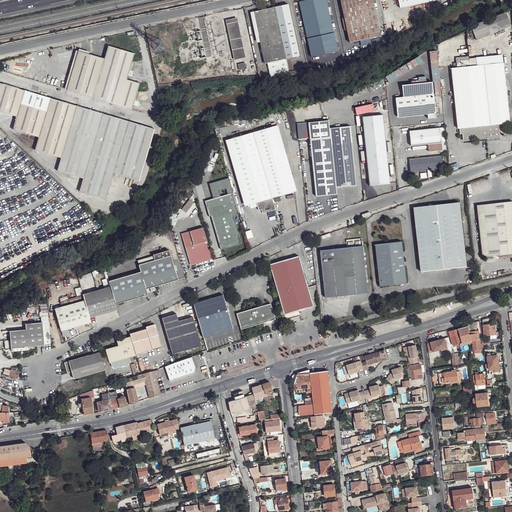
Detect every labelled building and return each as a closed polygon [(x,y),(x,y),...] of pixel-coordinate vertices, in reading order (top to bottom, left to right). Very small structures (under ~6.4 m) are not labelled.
[(306,0),(300,2),(312,57),(338,51),(325,0),(306,0)] [(340,0),(350,43),(381,36),(372,0),(340,0)] [(438,0),(398,0),(400,8),(438,0)] [(254,12),(259,34),(265,63),(273,62),(286,59),(299,56),(288,4),(254,12)] [(255,35),(259,34),(254,12),(250,13),(255,35)] [(507,17),(495,32),(511,26),(507,17)] [(237,18),(227,20),(235,59),(245,57),(237,18)] [(465,47),(463,34),(457,35),(457,38),(440,40),(442,57),(467,53),(466,47),(465,47)] [(78,51),(67,90),(132,110),(140,83),(127,79),(135,53),(108,46),(104,59),(89,54),(79,51),(78,51)] [(78,51),(76,50),(65,89),(67,90),(78,51)] [(502,55),(476,58),(477,65),(503,63),(502,55)] [(452,68),(458,128),(459,128),(460,134),(462,134),(463,141),(500,137),(500,131),(503,131),(503,123),(509,123),(503,63),(477,65),(476,58),(469,58),(469,60),(456,61),(457,63),(453,63),(454,68),(452,68)] [(273,62),(276,76),(289,73),(286,59),(273,62)] [(0,82),(0,111),(17,116),(13,130),(39,137),(35,150),(61,158),(57,171),(83,178),(79,191),(106,199),(113,173),(139,181),(155,129),(0,82)] [(428,119),(436,118),(432,82),(402,85),(403,97),(395,98),(397,117),(428,113),(428,119)] [(362,117),(370,186),(390,183),(383,115),(362,117)] [(308,122),(309,135),(329,124),(329,120),(308,122)] [(329,125),(309,136),(310,140),(330,138),(329,128),(330,128),(329,125)] [(229,140),(247,205),(256,202),(259,210),(262,210),(263,213),(275,210),(272,198),(296,191),(277,126),(229,140)] [(310,140),(316,196),(337,194),(336,188),(357,185),(350,126),(330,128),(329,128),(330,138),(310,140)] [(440,127),(409,130),(411,146),(433,143),(434,151),(442,150),(440,127)] [(226,141),(244,206),(247,205),(229,140),(226,141)] [(410,159),(410,171),(443,168),(442,155),(410,159)] [(211,216),(221,249),(241,243),(233,214),(239,212),(233,193),(205,201),(209,217),(211,216)] [(185,213),(194,203),(189,199),(181,209),(185,213)] [(511,201),(476,205),(482,257),(511,253),(511,201)] [(413,207),(421,271),(466,266),(459,202),(413,207)] [(192,261),(193,264),(212,259),(203,227),(181,234),(189,262),(192,261)] [(375,245),(379,286),(406,283),(402,242),(375,245)] [(320,250),(325,298),(368,293),(362,246),(320,250)] [(154,256),(140,260),(141,264),(139,265),(141,272),(146,289),(150,288),(151,292),(155,291),(154,287),(178,280),(169,250),(153,255),(154,256)] [(269,264),(284,314),(313,306),(298,256),(269,264)] [(110,286),(116,304),(148,295),(147,293),(146,289),(141,272),(109,281),(110,286)] [(84,300),(90,318),(117,310),(116,304),(110,286),(83,294),(84,300)] [(60,302),(62,307),(84,300),(82,295),(60,302)] [(193,304),(203,338),(233,329),(223,295),(193,304)] [(55,309),(61,331),(73,328),(74,330),(80,328),(79,326),(91,322),(90,318),(84,300),(62,307),(55,309)] [(236,313),(241,329),(275,319),(271,303),(266,305),(267,307),(263,308),(263,306),(236,313)] [(162,318),(172,354),(201,346),(193,317),(178,321),(176,314),(162,318)] [(43,322),(45,344),(50,344),(48,316),(42,317),(43,322)] [(490,318),(483,320),(483,323),(484,328),(484,336),(496,334),(495,326),(490,326),(490,324),(491,324),(490,318)] [(4,340),(5,349),(11,348),(12,351),(28,350),(28,347),(45,345),(45,344),(43,322),(25,324),(26,329),(10,331),(11,340),(4,340)] [(477,322),(468,324),(469,327),(470,341),(472,341),(473,350),(474,350),(475,353),(481,352),(481,349),(482,349),(482,344),(480,344),(480,343),(479,329),(477,329),(477,322)] [(131,336),(136,354),(153,349),(149,337),(158,335),(155,324),(146,327),(147,329),(143,330),(142,329),(138,330),(138,331),(130,333),(131,336)] [(469,327),(449,331),(453,345),(460,343),(461,346),(470,342),(470,341),(469,327)] [(161,347),(158,335),(149,337),(153,349),(161,347)] [(106,349),(110,363),(111,363),(112,367),(115,368),(129,365),(131,361),(130,358),(136,356),(136,354),(131,336),(122,339),(121,340),(121,341),(117,342),(118,345),(106,349)] [(449,337),(432,342),(434,347),(430,348),(431,352),(441,350),(442,350),(446,349),(447,350),(449,353),(451,353),(453,352),(452,349),(449,337)] [(409,358),(410,363),(413,363),(416,362),(418,362),(417,357),(418,357),(416,345),(409,346),(411,358),(409,358)] [(387,359),(384,350),(364,356),(366,361),(361,363),(363,369),(363,370),(368,369),(367,366),(387,359)] [(72,372),(74,379),(105,370),(100,352),(69,361),(64,363),(67,373),(72,372)] [(491,356),(488,356),(488,364),(489,368),(489,369),(494,368),(494,371),(499,371),(497,355),(491,356)] [(165,367),(170,381),(194,373),(189,358),(175,363),(165,367)] [(363,369),(360,361),(346,366),(349,375),(358,372),(358,370),(363,369)] [(421,364),(410,366),(412,380),(422,378),(421,373),(422,373),(422,372),(421,365),(421,364)] [(392,372),(386,379),(392,384),(394,381),(393,380),(394,379),(403,376),(400,367),(391,370),(392,372)] [(12,369),(10,376),(22,379),(21,371),(12,369)] [(124,380),(130,404),(138,401),(135,388),(146,385),(150,398),(160,395),(160,394),(155,370),(142,374),(138,375),(132,377),(124,380)] [(298,373),(298,374),(295,384),(294,384),(294,390),(307,388),(308,393),(312,393),(310,370),(298,373)] [(310,373),(313,392),(314,404),(315,415),(333,413),(328,371),(310,373)] [(457,371),(442,373),(442,379),(445,378),(445,383),(450,382),(458,381),(461,381),(460,371),(457,371)] [(484,374),(474,375),(475,384),(476,390),(478,390),(478,385),(485,384),(484,374)] [(252,388),(253,394),(256,405),(260,403),(258,398),(264,396),(266,401),(269,400),(266,393),(273,391),(270,382),(252,388)] [(378,385),(369,387),(370,390),(364,391),(366,398),(366,399),(372,397),(371,396),(380,394),(378,385)] [(473,386),(465,387),(466,395),(474,394),(473,386)] [(420,388),(412,390),(413,403),(421,402),(420,392),(420,388)] [(82,407),(84,415),(94,413),(91,398),(94,397),(93,390),(80,395),(82,403),(82,407)] [(358,390),(344,394),(347,403),(366,398),(364,391),(358,393),(358,390)] [(242,391),(233,393),(235,400),(244,397),(242,391)] [(110,399),(112,409),(120,407),(118,399),(116,392),(108,393),(110,399)] [(97,402),(99,412),(112,409),(110,399),(108,393),(102,395),(103,401),(97,402)] [(487,393),(476,394),(476,398),(474,398),(473,399),(473,402),(474,403),(477,403),(477,406),(488,405),(487,393)] [(228,402),(230,409),(231,413),(237,411),(237,412),(256,406),(256,405),(253,394),(244,397),(235,400),(228,402)] [(118,399),(120,407),(128,405),(126,397),(125,397),(124,396),(120,397),(121,398),(118,399)] [(0,420),(3,420),(3,423),(10,422),(9,406),(2,405),(3,399),(0,397),(0,420)] [(63,401),(68,417),(72,416),(69,408),(71,408),(69,399),(63,401)] [(392,402),(382,404),(383,406),(386,424),(394,422),(392,410),(394,410),(392,402)] [(299,406),(300,417),(315,415),(314,404),(299,406)] [(257,412),(259,420),(265,419),(264,411),(257,412)] [(364,412),(355,413),(357,428),(363,428),(368,427),(367,419),(365,419),(364,412)] [(494,412),(487,413),(488,419),(488,424),(496,423),(494,412)] [(415,413),(406,414),(407,424),(416,424),(416,422),(424,421),(424,413),(423,413),(415,414),(415,413)] [(311,417),(312,428),(325,426),(324,416),(311,417)] [(454,417),(442,419),(443,429),(455,428),(455,427),(455,423),(454,417)] [(477,418),(469,419),(470,422),(472,422),(472,426),(484,424),(484,419),(484,417),(477,418)] [(181,428),(185,445),(214,438),(211,424),(214,423),(212,418),(198,422),(198,424),(181,428)] [(265,419),(266,432),(280,430),(278,418),(271,419),(265,419)] [(175,429),(179,428),(177,419),(157,424),(160,434),(167,432),(176,430),(175,429)] [(124,425),(127,437),(132,436),(137,435),(153,431),(151,420),(138,423),(137,422),(124,425)] [(239,427),(240,434),(257,431),(256,424),(239,427)] [(380,425),(378,426),(378,427),(375,427),(376,433),(379,432),(379,434),(380,439),(385,438),(384,434),(387,434),(385,424),(382,425),(382,424),(380,424),(380,425)] [(115,428),(117,435),(111,436),(113,442),(119,440),(119,439),(127,437),(124,425),(115,428)] [(466,432),(458,433),(458,440),(465,439),(465,437),(466,437),(466,439),(467,441),(472,440),(472,439),(476,438),(475,429),(475,428),(475,426),(470,426),(471,429),(466,430),(466,432)] [(484,428),(475,429),(476,438),(476,440),(485,439),(485,435),(486,435),(486,431),(484,431),(484,428)] [(90,433),(92,443),(93,449),(98,448),(98,447),(102,446),(102,441),(105,441),(108,440),(107,430),(90,433)] [(420,431),(408,434),(409,438),(401,440),(403,448),(405,453),(422,447),(420,442),(424,441),(422,435),(421,436),(420,431)] [(319,442),(320,449),(330,448),(328,436),(316,437),(317,442),(319,442)] [(267,438),(269,456),(277,455),(276,452),(280,451),(279,440),(273,441),(273,438),(267,438)] [(380,440),(363,445),(365,450),(366,454),(367,458),(371,457),(370,453),(368,447),(371,446),(372,448),(373,448),(374,451),(376,455),(377,459),(382,457),(381,454),(384,453),(381,445),(382,445),(380,440)] [(0,466),(27,463),(26,457),(31,456),(30,447),(25,443),(0,446),(0,466)] [(253,444),(241,447),(244,455),(246,463),(250,462),(247,454),(255,452),(253,444)] [(363,445),(352,449),(354,453),(348,455),(351,465),(357,463),(357,461),(364,459),(362,455),(361,451),(365,450),(363,445)] [(502,445),(489,446),(490,455),(503,453),(503,448),(502,445)] [(451,448),(446,449),(447,460),(457,459),(456,450),(455,450),(452,451),(451,448)] [(320,462),(321,469),(323,469),(323,475),(334,473),(332,460),(320,462)] [(507,460),(492,462),(493,474),(508,472),(507,460)] [(136,464),(140,483),(144,482),(148,481),(149,485),(151,485),(152,485),(158,481),(156,477),(150,481),(149,481),(145,462),(136,464)] [(261,466),(262,474),(279,472),(278,469),(273,469),(273,465),(268,465),(267,463),(264,464),(264,466),(261,466)] [(396,466),(392,467),(395,477),(399,475),(398,474),(409,471),(406,463),(396,465),(396,466)] [(432,464),(420,466),(421,476),(433,474),(432,464)] [(391,465),(383,467),(386,476),(394,474),(391,465)] [(249,469),(253,479),(254,479),(259,478),(257,467),(249,469)] [(454,473),(454,480),(468,478),(467,472),(454,473)] [(117,486),(128,482),(125,475),(114,479),(117,486)] [(185,477),(188,492),(196,490),(195,485),(196,485),(194,475),(185,477)] [(375,476),(369,477),(372,486),(370,486),(372,491),(382,489),(381,484),(378,484),(375,476)] [(274,479),(276,491),(287,490),(286,478),(274,479)] [(505,480),(492,481),(494,497),(507,495),(505,480)] [(366,481),(351,483),(352,491),(355,491),(355,494),(360,493),(359,491),(367,490),(366,481)] [(143,492),(146,502),(151,501),(159,498),(158,493),(159,492),(158,488),(157,488),(156,483),(152,486),(150,486),(151,490),(143,492)] [(324,485),(325,497),(335,496),(334,484),(324,485)] [(417,487),(407,488),(408,492),(407,492),(407,497),(412,496),(412,498),(412,503),(421,501),(421,497),(417,498),(416,496),(418,495),(417,487)] [(472,487),(453,490),(455,508),(475,506),(472,487)] [(377,497),(362,500),(364,509),(367,508),(366,503),(372,502),(373,505),(380,503),(382,511),(390,509),(386,494),(377,496),(377,497)] [(276,498),(276,500),(274,500),(275,504),(278,504),(279,510),(289,509),(287,497),(279,498),(276,498)] [(412,503),(408,503),(409,508),(413,508),(413,509),(409,509),(409,511),(420,511),(420,508),(418,508),(418,506),(422,505),(421,501),(412,503)] [(327,503),(328,509),(326,509),(326,511),(338,511),(337,502),(327,503)] [(366,503),(367,508),(379,505),(380,511),(382,511),(380,503),(373,505),(372,502),(366,503)] [(199,503),(201,511),(204,511),(216,511),(215,505),(204,506),(204,503),(199,503)]
